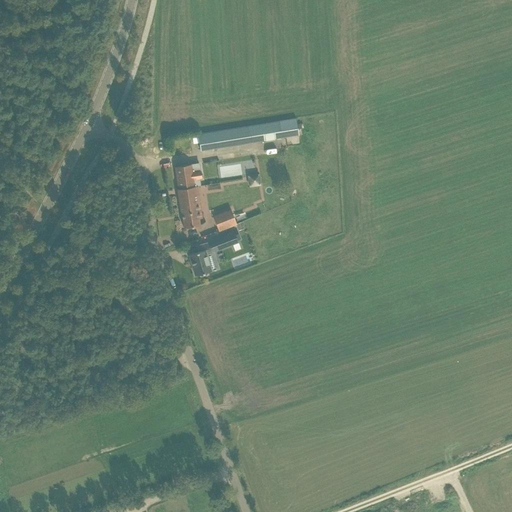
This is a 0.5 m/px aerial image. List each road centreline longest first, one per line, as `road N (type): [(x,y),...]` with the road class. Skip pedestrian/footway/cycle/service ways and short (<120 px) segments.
road 1 (unclassified): [(249,511),(161,279),(141,170),(123,144),(85,126)]
road 2 (track): [(193,364),(159,347),(57,226)]
road 3 (tertiary): [(0,291),(85,126)]
road 4 (tertiary): [(85,126),(133,0)]
